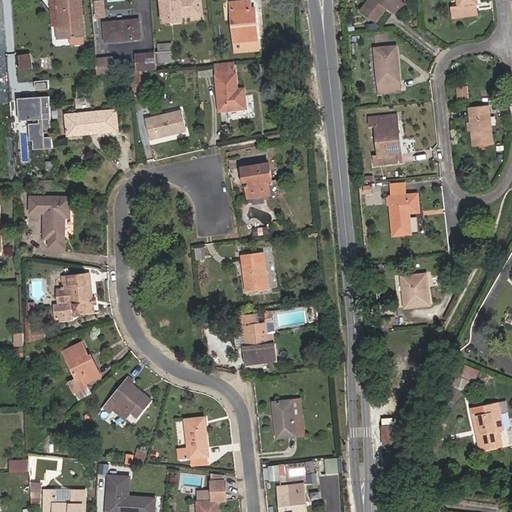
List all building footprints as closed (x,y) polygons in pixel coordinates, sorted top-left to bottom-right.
[(45,0),(45,3),(51,3),(53,34),(49,35),(50,45),(77,43),(73,0),(68,0),(67,0),(45,0)] [(371,19),(376,12),(370,4),(374,0),(379,0),(384,5),(387,7),(393,0),(357,0),(355,3),(371,19)] [(376,12),(384,5),(379,0),(374,0),(370,4),(376,12)] [(399,0),(393,0),(387,7),(392,12),(401,2),(399,0)] [(474,4),(473,0),(454,0),(455,6),(446,6),(446,18),(473,15),(472,4),(474,4)] [(167,9),(160,10),(162,27),(200,24),(198,2),(166,5),(167,9)] [(51,3),(45,3),(41,3),(44,35),(49,35),(53,34),(51,3)] [(228,8),(233,57),(243,55),(242,47),(242,46),(255,44),(252,16),(252,13),(249,13),(248,13),(248,10),(247,6),(228,8)] [(137,29),(99,32),(100,49),(139,46),(137,29)] [(243,55),(257,54),(256,45),(255,44),(242,46),(242,47),(243,55)] [(399,90),(396,46),(374,47),(377,92),(399,90)] [(171,54),(158,55),(160,71),(173,70),(171,54)] [(135,59),(136,76),(154,75),(153,57),(135,59)] [(28,62),(19,63),(21,76),(30,75),(28,62)] [(19,63),(7,65),(9,77),(21,76),(19,63)] [(111,79),(110,63),(101,64),(102,80),(111,79)] [(102,80),(101,64),(93,65),(94,80),(102,80)] [(231,67),(214,69),(217,116),(243,114),(242,99),(233,99),(231,67)] [(137,96),(136,81),(127,82),(129,97),(137,96)] [(464,85),(455,86),(456,97),(465,96),(464,85)] [(49,94),(15,97),(17,119),(29,118),(30,148),(53,147),(49,94)] [(490,107),(468,109),(471,143),(492,142),(490,107)] [(375,123),(377,152),(394,151),(399,151),(396,112),(369,113),(369,123),(375,123)] [(64,121),(67,142),(117,137),(114,116),(64,121)] [(141,125),(146,144),(183,135),(178,116),(141,125)] [(394,151),(377,152),(378,161),(394,160),(394,151)] [(269,188),(265,168),(242,172),(247,202),(265,199),(263,189),(269,188)] [(407,197),(406,184),(389,186),(390,198),(407,197)] [(394,237),(409,236),(407,215),(419,214),(418,196),(407,197),(390,198),(394,237)] [(72,203),(31,203),(31,220),(47,220),(47,254),(65,254),(65,221),(72,221),(72,203)] [(421,235),(419,214),(407,215),(409,236),(421,235)] [(266,233),(253,234),(253,241),(267,240),(266,233)] [(204,251),(193,253),(195,262),(205,260),(204,251)] [(261,256),(239,258),(244,296),(265,293),(261,256)] [(425,273),(398,275),(400,306),(426,304),(425,273)] [(97,316),(92,276),(70,279),(74,309),(62,311),(64,327),(79,325),(78,319),(97,316)] [(34,323),(25,323),(25,342),(43,341),(42,333),(35,333),(34,323)] [(264,324),(243,326),(231,327),(233,351),(240,350),(241,367),(260,365),(258,349),(266,348),(264,324)] [(87,365),(83,349),(66,354),(74,381),(82,378),(83,383),(99,379),(94,363),(87,365)] [(324,369),(322,361),(311,362),(312,370),(324,369)] [(481,375),(461,367),(456,377),(477,387),(481,375)] [(83,383),(82,378),(68,382),(71,394),(73,393),(76,402),(87,398),(85,390),(83,383)] [(130,380),(101,407),(109,415),(113,412),(120,405),(130,414),(135,420),(149,406),(135,391),(138,388),(130,380)] [(298,402),(270,405),(273,440),(302,437),(298,402)] [(130,414),(120,405),(113,412),(122,421),(130,414)] [(472,415),(473,422),(478,421),(483,439),(478,440),(481,456),(500,451),(496,434),(501,433),(496,410),(472,415)] [(187,455),(188,463),(194,463),(195,470),(208,468),(207,460),(209,460),(204,433),(199,434),(198,421),(183,424),(187,455)] [(473,422),(478,440),(483,439),(478,421),(473,422)] [(383,435),(392,434),(392,425),(383,426),(383,435)] [(139,456),(132,453),(127,466),(134,468),(139,456)] [(180,464),(188,463),(187,455),(179,456),(180,464)] [(324,458),(325,473),(344,472),(342,456),(324,458)] [(28,458),(10,459),(10,470),(29,469),(28,458)] [(274,482),(273,467),(262,468),(263,483),(274,482)] [(105,479),(105,468),(96,468),(95,478),(105,479)] [(310,482),(318,481),(317,472),(309,472),(310,482)] [(224,486),(224,479),(210,477),(209,484),(224,486)] [(120,500),(120,480),(107,481),(105,511),(152,511),(152,502),(129,500),(120,500)] [(120,500),(129,500),(130,481),(120,480),(120,500)] [(214,511),(215,506),(223,506),(224,486),(209,484),(209,494),(194,493),(193,511),(214,511)] [(297,485),(273,487),(274,511),(292,511),(291,496),(298,494),(297,485)] [(40,488),(30,487),(31,501),(39,501),(40,488)] [(55,495),(42,494),(41,511),(81,511),(83,497),(72,496),(71,508),(54,508),(55,495)]
